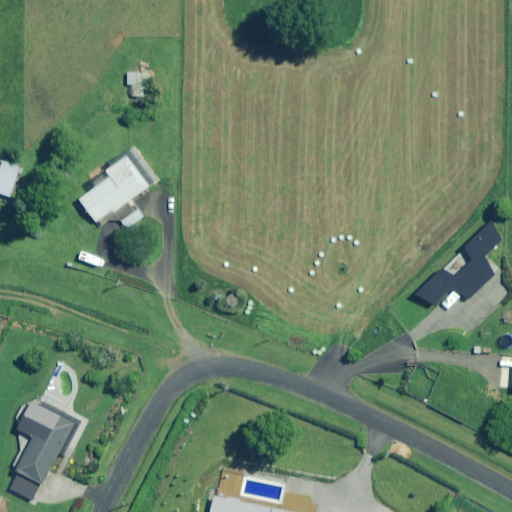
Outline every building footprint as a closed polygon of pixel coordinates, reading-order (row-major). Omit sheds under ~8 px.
[(142,70),(126,69),(125,85),(129,85),(128,97),(145,97),(146,80),(141,80),(142,70)] [(101,228),(110,222),(122,221),(128,230),(146,217),(133,199),(150,187),(128,157),(93,182),(97,188),(81,200),(101,228)] [(21,168),(3,162),(0,170),(0,193),(11,197),(21,168)] [(503,240),(489,226),(465,250),(473,261),(456,277),(444,269),(419,293),(433,308),(454,287),(468,301),(496,274),(483,260),(503,240)] [(226,306),(227,307),(230,309),(231,309),(233,309),(234,309),(235,309),(237,308),(238,307),(239,306),(240,305),(241,304),(241,303),(241,301),(241,300),(241,298),(240,297),(239,296),(238,295),(237,294),(236,293),(234,293),(233,292),(231,293),(230,293),(229,294),(228,294),(226,295),(226,297),(225,298),(225,299),(224,301),(224,302),(225,304),(225,305),(226,306)] [(23,406),(15,419),(20,451),(12,466),(19,470),(8,489),(33,503),(77,421),(37,400),(23,406)]
